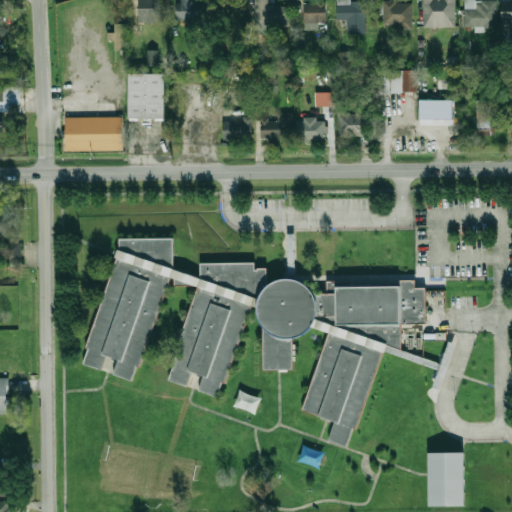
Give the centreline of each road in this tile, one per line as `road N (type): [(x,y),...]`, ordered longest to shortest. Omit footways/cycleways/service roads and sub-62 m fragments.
road 1 (residential): [(50,511),(38,0)]
road 2 (tertiary): [(0,173),(511,168)]
